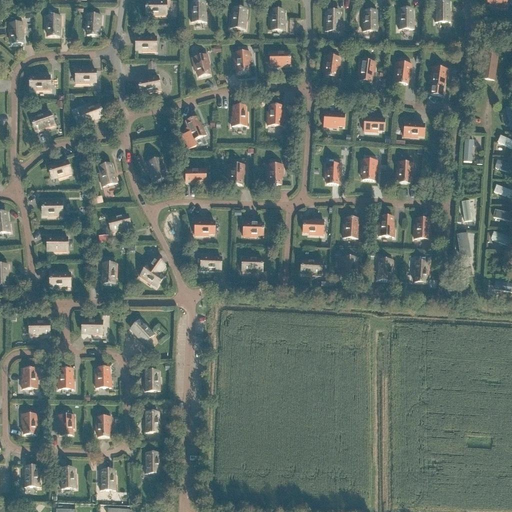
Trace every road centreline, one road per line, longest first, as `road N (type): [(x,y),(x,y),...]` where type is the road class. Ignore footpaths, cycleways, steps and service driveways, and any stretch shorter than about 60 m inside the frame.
road 1 (residential): [(65,354),(104,353),(125,368),(126,439),(102,455),(10,447),(4,370),(22,354)]
road 2 (residential): [(282,293),(440,301),(450,207)]
road 3 (track): [(481,273),(496,83),(511,69)]
road 4 (residential): [(15,177),(18,67),(45,55),(114,56)]
road 5 (residential): [(308,90),(224,92),(123,117)]
road 6 (residential): [(450,207),(296,204)]
road 7 (residential): [(459,112),(308,90)]
road 8 (residential): [(296,204),(210,203),(147,213)]
road 9 (residential): [(15,177),(55,146),(125,136)]
road 10 (residential): [(64,304),(185,301)]
